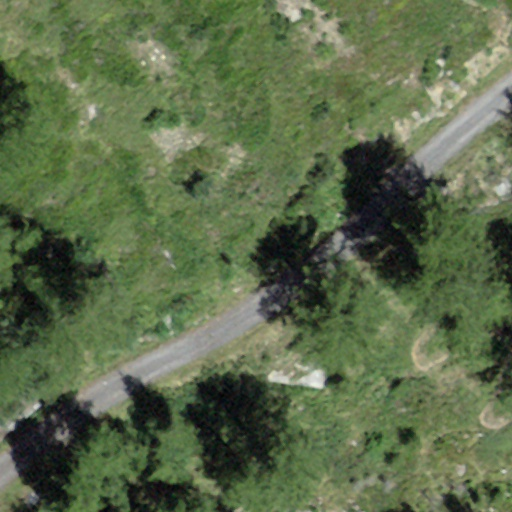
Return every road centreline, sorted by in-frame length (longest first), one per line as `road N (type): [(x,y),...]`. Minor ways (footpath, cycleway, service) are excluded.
road 1 (track): [(511,115),(276,311),(207,346)]
road 2 (track): [(207,346),(95,403),(0,472)]
